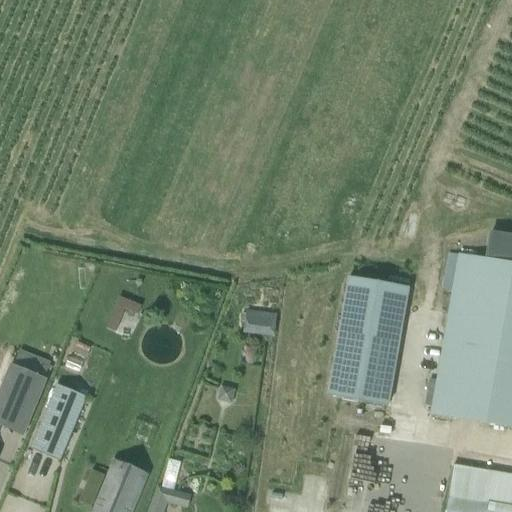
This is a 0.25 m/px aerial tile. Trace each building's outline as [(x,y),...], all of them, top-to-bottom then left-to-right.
[(511,236),(489,233),(485,261),(459,256),(431,415),(511,428),(511,236)] [(349,278),(328,397),(388,408),(408,289),(349,278)] [(141,307),(120,298),(107,329),(116,333),(125,311),(138,316),(141,307)] [(262,313),(258,337),(273,339),(277,316),(262,313)] [(78,343),(75,350),(78,351),(88,355),(91,349),(78,343)] [(0,429),(1,427),(22,436),(45,381),(12,367),(5,384),(0,382),(0,429)] [(56,385),(30,450),(60,463),(87,398),(56,385)] [(232,406),(235,391),(220,388),(217,403),(232,406)] [(93,511),(132,511),(147,476),(114,463),(93,511)] [(482,511),(489,474),(453,467),(445,511),(482,511)] [(164,480),(162,488),(158,486),(153,497),(148,511),(164,511),(167,504),(173,506),(177,492),(174,491),(176,484),(164,480)]
